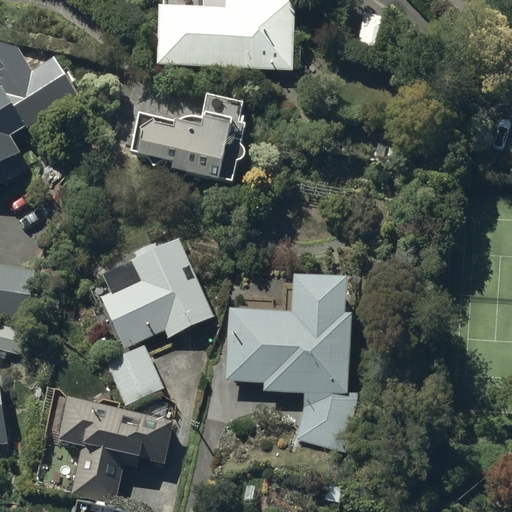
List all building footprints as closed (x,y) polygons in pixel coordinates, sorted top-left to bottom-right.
[(162,5),(159,64),(294,72),(298,0),(165,0),(165,5),(162,5)] [(388,15),(364,13),(360,43),(386,45),(388,15)] [(0,187),(32,169),(24,155),(26,154),(16,136),(82,99),(58,56),(33,70),(20,48),(0,41),(0,73),(6,84),(0,87),(0,187)] [(143,112),(133,151),(175,162),(174,167),(236,182),(241,160),(246,159),(249,152),(245,141),(241,138),(235,137),(241,101),(209,95),(205,119),(191,116),(178,120),(143,112)] [(137,260),(105,275),(113,292),(103,297),(130,354),(109,364),(124,398),(160,381),(142,341),(166,330),(169,336),(216,314),(181,237),(158,248),(156,243),(134,253),(137,260)] [(0,318),(42,324),(49,269),(0,263),(0,318)] [(349,279),(298,274),(295,309),(227,302),(218,389),(256,392),(255,400),(292,404),(288,445),(347,451),(352,399),(344,398),(352,317),(345,316),(349,279)] [(30,332),(0,326),(0,348),(26,354),(30,332)] [(0,444),(9,444),(2,374),(0,373),(0,444)] [(175,423),(71,397),(61,439),(86,445),(74,493),(115,503),(127,455),(165,465),(175,423)]
